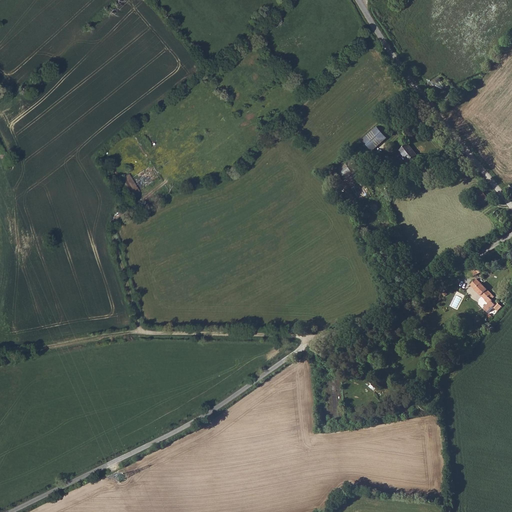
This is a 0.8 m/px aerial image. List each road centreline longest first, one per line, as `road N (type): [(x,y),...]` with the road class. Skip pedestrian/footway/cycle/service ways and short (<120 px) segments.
road 1 (unclassified): [(11,511),(195,421),(307,342),(401,300),(511,235)]
road 2 (track): [(0,355),(144,332),(307,342)]
road 3 (unclassified): [(356,0),(511,205)]
